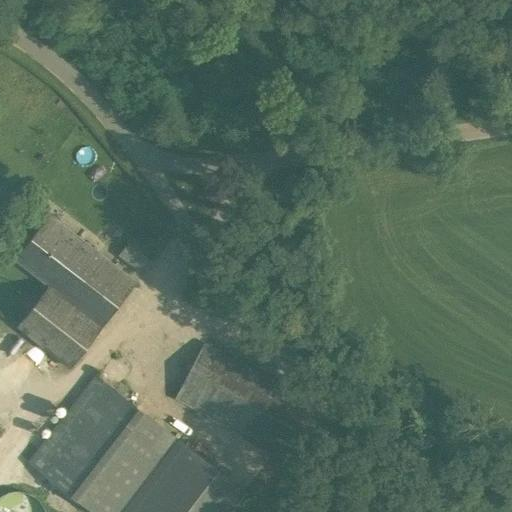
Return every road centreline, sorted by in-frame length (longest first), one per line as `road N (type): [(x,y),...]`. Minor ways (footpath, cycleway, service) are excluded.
road 1 (tertiary): [(447,511),(417,466),(262,326),(210,253)]
road 2 (tertiary): [(252,161),(511,128)]
road 3 (tertiary): [(146,165),(85,87),(0,27)]
